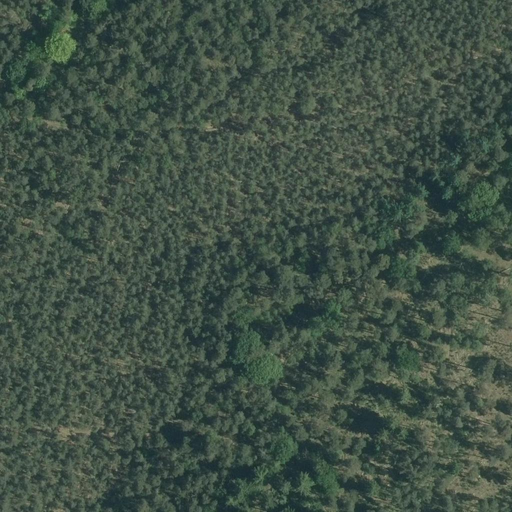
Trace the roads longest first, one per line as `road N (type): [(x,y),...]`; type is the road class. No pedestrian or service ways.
road 1 (track): [(0,111),(118,129),(200,126),(354,97),(511,46)]
road 2 (track): [(228,511),(248,457),(314,353),(362,298),(511,163)]
road 3 (track): [(511,440),(474,415),(445,359),(448,322),(437,291),(408,255)]
road 4 (track): [(0,88),(100,0)]
